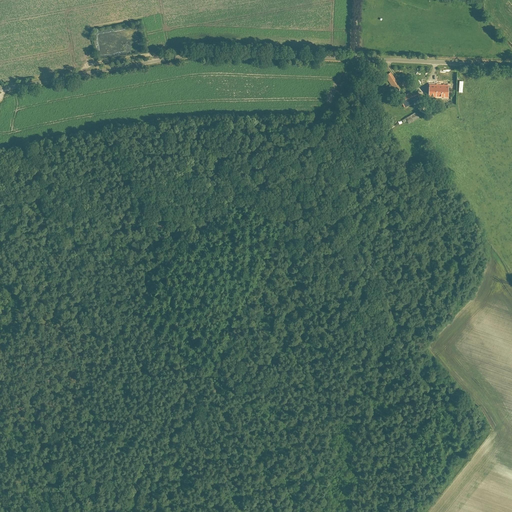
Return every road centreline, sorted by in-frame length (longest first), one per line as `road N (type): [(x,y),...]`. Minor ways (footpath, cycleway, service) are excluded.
road 1 (track): [(133,511),(363,59)]
road 2 (residential): [(0,90),(205,52),(354,59)]
road 3 (track): [(0,240),(126,218),(315,149)]
road 4 (residential): [(354,59),(511,65)]
